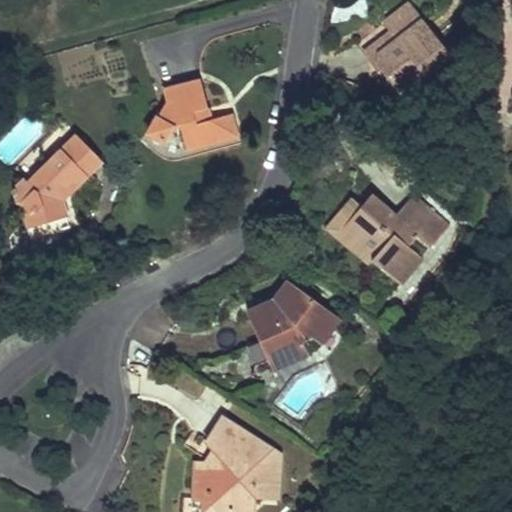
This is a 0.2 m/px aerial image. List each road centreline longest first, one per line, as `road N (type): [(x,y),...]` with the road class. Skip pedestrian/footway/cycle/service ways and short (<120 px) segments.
road 1 (residential): [(310,0),(289,143),(264,211),(214,260),(129,298),(90,348)]
road 2 (residential): [(0,461),(50,487),(86,481),(112,414),(96,355)]
